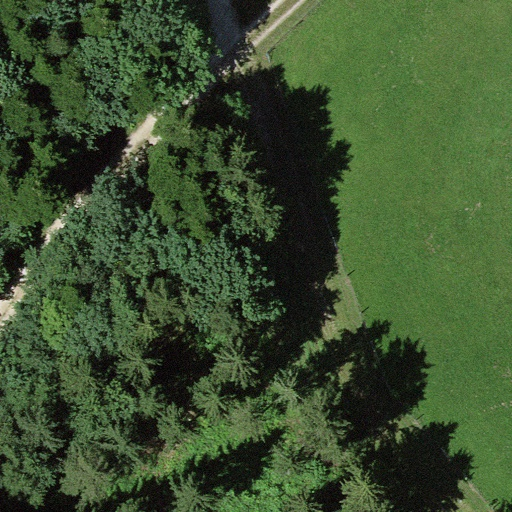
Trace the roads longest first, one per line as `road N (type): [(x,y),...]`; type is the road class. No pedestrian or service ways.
road 1 (track): [(481,511),(374,390),(236,50),(290,0)]
road 2 (track): [(0,324),(88,195),(236,50),(211,0)]
